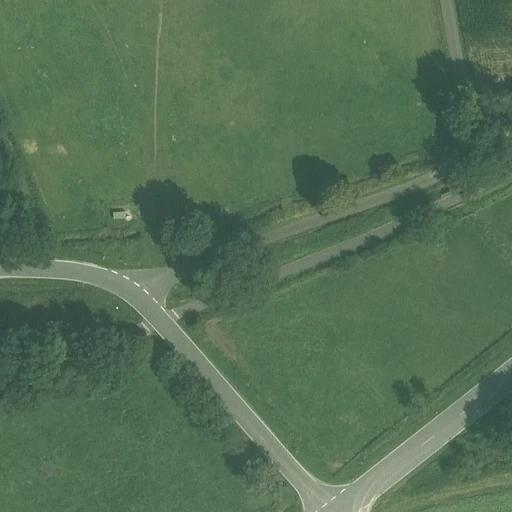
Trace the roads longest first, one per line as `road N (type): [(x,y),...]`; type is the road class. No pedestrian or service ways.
road 1 (track): [(139,300),(177,270),(444,170),(467,133),(446,0)]
road 2 (tertiary): [(328,511),(139,300),(81,273),(0,270)]
road 3 (tertiary): [(511,375),(338,511)]
